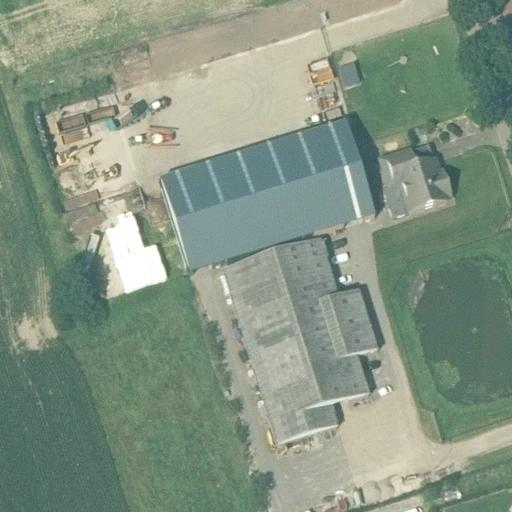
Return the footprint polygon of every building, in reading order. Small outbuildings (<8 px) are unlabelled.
[(359,86),(356,77),(340,81),(343,90),(359,86)] [(310,101),(311,111),(338,108),(337,97),(310,101)] [(344,127),(158,184),(170,222),(187,278),(373,220),(344,127)] [(409,155),(379,164),(388,191),(383,192),(392,221),(408,216),(446,204),(445,200),(449,199),(445,185),(441,175),(438,176),(434,164),(432,164),(414,170),(409,155)] [(108,242),(121,238),(109,197),(96,200),(108,242)] [(320,243),(222,274),(276,449),(290,495),(350,477),(330,410),(368,399),(356,360),(376,354),(358,294),(338,301),(320,243)] [(119,293),(110,253),(83,260),(91,299),(119,293)]
